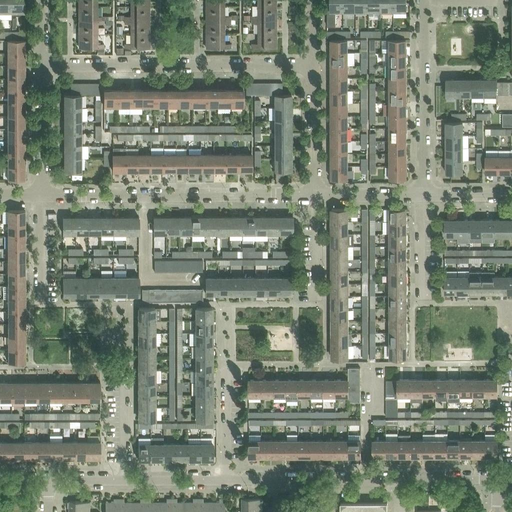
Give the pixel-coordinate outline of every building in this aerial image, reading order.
[(0,0),(0,12),(12,12),(11,0),(0,0)] [(11,0),(12,12),(25,12),(24,0),(11,0)] [(344,11),(343,0),(330,0),(331,9),(328,9),(328,26),(336,26),(336,11),(344,11)] [(343,0),(344,11),(356,11),(356,0),(343,0)] [(356,0),(356,11),(369,11),(368,0),(356,0)] [(368,0),(369,11),(381,11),(381,0),(368,0)] [(381,0),(381,11),(394,11),(393,0),(381,0)] [(393,0),(394,11),(407,11),(406,0),(393,0)] [(79,6),(79,20),(104,20),(105,20),(108,20),(108,16),(97,16),(97,6),(79,6)] [(125,16),(125,20),(150,20),(150,6),(132,6),(132,16),(125,16)] [(206,6),(206,20),(231,20),(231,16),(224,16),(224,6),(206,6)] [(252,16),(252,20),(276,19),(276,6),(258,6),(258,16),(252,16)] [(258,23),(258,33),(277,33),(276,19),(252,20),(252,23),(258,23)] [(79,20),(79,34),(97,34),(97,24),(104,24),(104,20),(79,20)] [(132,24),(132,34),(150,34),(150,20),(125,20),(125,24),(132,24)] [(206,20),(206,34),(224,34),(224,24),(231,24),(231,20),(206,20)] [(277,33),(258,33),(259,43),(252,43),(252,47),(277,47),(277,33)] [(97,34),(79,34),(79,48),(104,48),(104,44),(97,44),(97,34)] [(150,34),(132,34),(132,44),(125,44),(125,48),(150,48),(150,34)] [(224,34),(206,34),(206,48),(231,48),(231,43),(224,44),(224,34)] [(331,39),(331,52),(348,52),(348,39),(331,39)] [(389,39),(389,52),(406,52),(406,39),(389,39)] [(8,40),(8,53),(25,53),(25,40),(8,40)] [(331,52),(331,65),(348,65),(355,65),(355,52),(348,52),(331,52)] [(389,53),(383,53),(383,65),(389,65),(406,65),(406,52),(389,52),(389,53)] [(8,53),(8,66),(25,66),(25,53),(8,53)] [(331,65),(331,77),(348,77),(348,65),(331,65)] [(389,65),(389,77),(406,77),(406,65),(389,65)] [(8,66),(8,78),(25,78),(25,66),(8,66)] [(331,77),(331,90),(348,90),(348,77),(331,77)] [(389,77),(389,90),(407,90),(406,77),(389,77)] [(8,78),(8,91),(25,91),(25,78),(8,78)] [(459,95),(459,78),(446,78),(446,95),(459,95)] [(472,78),(459,78),(459,95),(472,95),(472,78)] [(484,78),(472,78),(472,95),(484,95),(484,78)] [(497,78),(484,78),(484,95),(497,95),(497,94),(497,81),(497,78)] [(187,89),(180,89),(180,106),(192,106),(192,87),(187,87),(187,89)] [(197,87),(192,87),(192,106),(205,106),(205,89),(197,89),(197,87)] [(226,89),(218,89),(218,106),(230,106),(230,87),(226,87),(226,89)] [(235,87),(230,87),(230,106),(243,106),(243,89),(235,89),(235,87)] [(117,107),(117,88),(112,88),(112,89),(104,89),(104,107),(117,107)] [(121,88),(117,88),(117,107),(129,107),(129,89),(121,89),(121,88)] [(150,89),(142,89),(142,107),(155,107),(155,88),(150,88),(150,89)] [(159,88),(155,88),(155,107),(167,106),(167,89),(159,89),(159,88)] [(142,89),(129,89),(129,107),(142,107),(142,89)] [(180,89),(167,89),(167,106),(180,106),(180,89)] [(218,89),(205,89),(205,106),(218,106),(218,89)] [(348,90),(331,90),(331,103),(348,103),(348,102),(353,102),(353,90),(348,90)] [(389,90),(390,103),(407,102),(407,90),(389,90)] [(8,91),(8,104),(25,104),(25,91),(8,91)] [(65,95),(65,108),(82,108),(82,95),(77,95),(71,95),(65,95)] [(275,95),(275,107),(292,107),(292,95),(283,95),(276,95),(275,95)] [(390,103),(390,115),(407,115),(407,102),(390,103)] [(331,103),(331,115),(348,115),(348,103),(331,103)] [(8,104),(8,116),(25,116),(25,104),(8,104)] [(275,107),(275,120),(292,120),(292,107),(275,107)] [(65,108),(65,120),(82,120),(87,120),(87,108),(82,108),(65,108)] [(331,115),(331,128),(348,128),(348,115),(331,115)] [(390,115),(390,128),(407,128),(407,115),(390,115)] [(8,116),(8,129),(25,129),(25,116),(8,116)] [(65,120),(65,133),(82,133),(82,120),(65,120)] [(275,120),(275,132),(292,132),(292,120),(275,120)] [(446,122),(446,134),(463,134),(463,122),(446,122)] [(331,128),(331,140),(348,140),(348,128),(331,128)] [(390,128),(390,140),(407,140),(407,128),(390,128)] [(8,129),(8,141),(25,141),(25,129),(8,129)] [(275,132),(275,145),(292,145),(292,132),(275,132)] [(65,133),(64,146),(82,146),(82,133),(65,133)] [(446,134),(446,147),(463,147),(463,134),(446,134)] [(331,140),(331,153),(348,153),(348,140),(331,140)] [(390,140),(390,153),(407,153),(407,140),(390,140)] [(8,141),(8,154),(25,154),(25,141),(8,141)] [(275,145),(275,158),(292,158),(292,145),(275,145)] [(64,146),(64,158),(81,158),(82,146),(64,146)] [(446,147),(446,160),(463,160),(463,147),(446,147)] [(150,154),(150,171),(163,171),(163,154),(163,148),(150,148),(150,154)] [(176,154),(176,171),(188,171),(188,154),(186,154),(186,148),(176,148),(176,154)] [(188,154),(188,171),(201,171),(201,154),(201,148),(188,148),(188,154)] [(331,153),(331,166),(348,166),(348,153),(331,153)] [(390,153),(390,165),(407,165),(407,153),(390,153)] [(8,154),(8,167),(25,167),(25,154),(8,154)] [(125,171),(125,154),(112,154),(112,171),(125,171)] [(138,154),(125,154),(125,171),(138,171),(138,154)] [(150,154),(138,154),(138,171),(150,171),(150,154)] [(176,154),(163,154),(163,171),(176,171),(176,154)] [(214,154),(201,154),(201,171),(214,171),(214,154)] [(226,154),(214,154),(214,171),(226,171),(226,154)] [(239,154),(226,154),(226,171),(239,171),(239,154)] [(252,154),(239,154),(239,171),(252,171),(252,154)] [(486,172),(499,172),(499,155),(486,155),(486,172)] [(499,172),(511,172),(511,155),(499,155),(499,172)] [(81,158),(64,158),(64,171),(81,171),(81,158)] [(292,158),(275,158),(275,170),(292,170),(292,158)] [(463,160),(446,160),(446,173),(463,173),(463,160)] [(407,165),(390,165),(390,178),(407,178),(407,165)] [(348,166),(331,166),(331,179),(348,178),(348,166)] [(25,167),(8,167),(8,180),(25,180),(25,167)] [(390,209),(384,209),(384,221),(390,221),(406,221),(406,208),(390,208),(390,209)] [(332,209),(332,221),(348,221),(348,209),(332,209)] [(8,210),(8,223),(25,223),(25,210),(8,210)] [(76,234),(76,217),(63,217),(63,234),(76,234)] [(88,217),(76,217),(76,234),(79,234),(88,234),(88,217)] [(101,217),(88,217),(88,234),(101,234),(101,217)] [(114,217),(101,217),(101,234),(114,234),(114,217)] [(126,217),(114,217),(114,234),(126,234),(126,217)] [(139,217),(126,217),(126,234),(139,234),(139,217)] [(167,234),(167,217),(154,217),(154,234),(167,234)] [(179,217),(167,217),(167,234),(179,234),(179,217)] [(192,217),(179,217),(179,234),(192,234),(192,217)] [(204,217),(192,217),(192,234),(205,234),(204,217)] [(217,217),(204,217),(205,234),(217,234),(217,217)] [(230,217),(217,217),(217,234),(230,234),(230,217)] [(242,217),(230,217),(230,234),(242,234),(242,217)] [(255,217),(242,217),(242,234),(255,234),(255,217)] [(268,217),(255,217),(255,234),(268,234),(268,217)] [(280,217),(268,217),(268,234),(280,234),(280,217)] [(293,217),(280,217),(280,234),(293,234),(293,217)] [(482,219),(470,220),(470,235),(482,235),(482,219)] [(495,219),(482,219),(482,235),(495,235),(495,219)] [(507,219),(495,219),(495,235),(507,235),(507,219)] [(457,235),(457,220),(445,220),(445,235),(457,235)] [(470,220),(457,220),(457,235),(470,235),(470,220)] [(332,221),(332,234),(348,234),(354,234),(354,221),(348,221),(332,221)] [(390,221),(390,233),(406,233),(406,221),(390,221)] [(8,223),(8,236),(25,236),(25,223),(8,223)] [(390,233),(390,246),(406,246),(406,233),(390,233)] [(332,234),(332,246),(348,246),(348,234),(332,234)] [(8,236),(8,248),(25,248),(25,236),(8,236)] [(332,246),(332,258),(348,258),(348,246),(332,246)] [(390,246),(390,258),(406,258),(406,246),(390,246)] [(8,248),(8,261),(25,261),(25,248),(8,248)] [(332,258),(332,271),(348,271),(348,258),(332,258)] [(390,258),(390,270),(406,270),(406,258),(390,258)] [(8,261),(8,273),(25,273),(25,261),(8,261)] [(390,270),(390,283),(406,283),(406,270),(390,270)] [(332,271),(332,283),(348,283),(348,271),(332,271)] [(470,277),(470,292),(483,292),(483,277),(483,271),(470,271),(470,277)] [(495,271),(483,271),(483,277),(483,292),(495,292),(495,277),(495,271)] [(8,273),(8,286),(25,286),(25,273),(8,273)] [(76,294),(76,276),(63,276),(63,294),(76,294)] [(88,276),(76,276),(76,294),(89,294),(88,276)] [(101,276),(88,276),(89,294),(101,294),(101,276)] [(114,276),(101,276),(101,294),(114,294),(114,276)] [(126,276),(114,276),(114,294),(126,294),(126,276)] [(139,276),(126,276),(126,294),(139,294),(139,276)] [(458,292),(458,277),(445,277),(445,292),(458,292)] [(470,277),(458,277),(458,292),(470,292),(470,277)] [(508,277),(495,277),(495,292),(508,292),(508,277)] [(206,293),(218,293),(218,278),(206,278),(206,293)] [(218,293),(231,293),(231,278),(218,278),(218,293)] [(231,293),(243,293),(243,278),(231,278),(231,293)] [(243,293),(256,293),(256,278),(243,278),(243,293)] [(256,293),(268,293),(268,278),(256,278),(256,293)] [(268,293),(280,293),(280,278),(268,278),(268,293)] [(280,278),(280,293),(293,293),(293,278),(280,278)] [(332,283),(332,295),(348,295),(348,283),(332,283)] [(390,283),(390,295),(406,295),(406,283),(390,283)] [(8,286),(8,298),(25,298),(25,286),(8,286)] [(332,295),(332,308),(348,308),(348,295),(332,295)] [(390,295),(390,308),(406,308),(406,295),(390,295)] [(8,298),(8,311),(25,311),(25,298),(8,298)] [(196,307),(196,320),(212,320),(212,307),(196,307)] [(139,308),(139,320),(155,320),(155,308),(139,308)] [(332,308),(332,320),(348,320),(348,308),(332,308)] [(390,308),(390,320),(406,320),(406,308),(390,308)] [(8,311),(8,324),(25,323),(25,311),(8,311)] [(139,320),(139,333),(155,333),(155,320),(139,320)] [(196,320),(196,333),(212,332),(212,320),(196,320)] [(332,320),(332,332),(348,332),(348,320),(332,320)] [(390,320),(390,332),(406,332),(406,320),(390,320)] [(8,324),(8,336),(25,336),(25,323),(8,324)] [(196,333),(196,345),(212,345),(212,332),(196,333)] [(332,332),(332,345),(348,345),(348,332),(332,332)] [(390,332),(390,345),(406,345),(406,332),(390,332)] [(155,333),(139,333),(139,345),(155,345),(161,345),(161,333),(155,333)] [(8,336),(8,349),(25,349),(25,336),(8,336)] [(139,345),(139,357),(155,357),(155,345),(139,345)] [(196,345),(196,357),(212,357),(212,345),(196,345)] [(348,345),(332,345),(332,357),(348,357),(348,345)] [(406,345),(390,345),(390,357),(406,357),(406,345)] [(25,349),(8,349),(8,361),(25,361),(25,349)] [(139,357),(139,370),(155,370),(155,357),(139,357)] [(196,357),(196,370),(212,370),(212,357),(196,357)] [(155,370),(139,370),(139,382),(155,382),(161,382),(161,370),(155,370)] [(196,370),(196,382),(212,382),(212,370),(196,370)] [(262,395),(274,395),(274,379),(262,380),(262,395)] [(274,395),(286,395),(286,379),(274,379),(274,395)] [(299,379),(286,379),(286,395),(286,400),(299,400),(299,395),(299,379)] [(299,395),(311,395),(311,379),(299,379),(299,395)] [(311,401),(324,401),(323,379),(311,379),(311,395),(311,401)] [(336,379),(323,379),(324,401),(336,401),(336,395),(336,379)] [(349,392),(349,386),(348,379),(336,379),(336,395),(349,395),(349,392)] [(398,386),(398,392),(398,395),(411,395),(411,379),(398,379),(398,380),(398,386)] [(411,395),(411,401),(423,401),(423,395),(423,379),(411,379),(411,395)] [(423,379),(423,395),(436,395),(436,379),(423,379)] [(436,395),(436,400),(448,400),(448,395),(448,379),(436,379),(436,395)] [(448,379),(448,395),(461,395),(461,379),(448,379)] [(461,379),(461,395),(473,395),(473,379),(461,379)] [(473,379),(473,395),(485,395),(485,379),(473,379)] [(485,379),(485,395),(498,395),(498,379),(485,379)] [(249,395),(262,395),(262,380),(249,380),(249,395)] [(0,398),(12,399),(12,381),(0,381),(0,398)] [(12,381),(12,399),(24,399),(24,381),(12,381)] [(37,381),(24,381),(24,399),(24,405),(37,405),(37,399),(37,381)] [(37,381),(37,399),(50,399),(50,381),(37,381)] [(62,381),(50,381),(50,399),(50,405),(62,405),(62,402),(62,381)] [(75,381),(62,381),(62,402),(67,402),(67,399),(75,399),(75,381)] [(75,381),(75,399),(87,399),(87,381),(75,381)] [(87,381),(87,399),(100,399),(100,381),(87,381)] [(139,382),(139,395),(155,395),(155,382),(139,382)] [(196,383),(191,383),(191,395),(196,395),(212,395),(212,382),(196,382),(196,383)] [(139,395),(139,407),(155,407),(155,395),(139,395)] [(196,395),(197,407),(212,407),(212,395),(196,395)] [(155,407),(139,407),(139,420),(149,420),(155,420),(161,420),(161,407),(155,407)] [(212,407),(197,407),(197,420),(212,420),(212,407)] [(386,440),(386,456),(399,456),(399,440),(399,433),(386,433),(386,440)] [(485,441),(485,456),(498,456),(498,441),(497,441),(497,434),(485,434),(485,441)] [(411,440),(411,456),(423,456),(423,440),(423,435),(411,435),(411,440)] [(12,441),(0,440),(0,457),(12,458),(12,441)] [(62,440),(50,441),(50,458),(62,458),(62,440)] [(75,440),(62,440),(62,458),(75,458),(75,440)] [(88,440),(75,440),(75,458),(88,458),(88,440)] [(100,440),(88,440),(88,458),(100,458),(100,440)] [(262,456),(262,440),(249,440),(249,456),(262,456)] [(274,440),(262,440),(262,456),(274,456),(274,440)] [(287,440),(274,440),(274,456),(287,456),(287,440)] [(299,440),(287,440),(287,456),(299,456),(299,440)] [(311,440),(299,440),(299,456),(311,456),(311,440)] [(324,440),(311,440),(311,456),(324,456),(324,440)] [(336,440),(324,440),(324,456),(336,456),(336,440)] [(349,440),(336,440),(336,456),(349,455),(349,440)] [(361,440),(349,440),(349,455),(361,455),(361,440)] [(374,456),(386,456),(386,440),(374,440),(374,456)] [(399,456),(411,456),(411,440),(399,440),(399,456)] [(423,456),(436,456),(436,440),(423,440),(423,456)] [(436,456),(448,456),(448,440),(436,440),(436,456)] [(448,456),(460,456),(460,440),(448,440),(448,456)] [(460,456),(473,456),(473,440),(460,440),(460,456)] [(473,456),(485,456),(485,441),(473,440),(473,456)] [(25,441),(12,441),(12,458),(25,458),(25,441)] [(37,441),(25,441),(25,458),(37,458),(37,441)] [(50,441),(37,441),(37,458),(50,458),(50,441)] [(176,443),(164,444),(164,459),(176,459),(176,443)] [(188,443),(176,443),(176,459),(188,459),(188,443)] [(201,443),(188,443),(188,459),(201,459),(201,443)] [(213,443),(201,443),(201,459),(213,459),(213,443)] [(151,459),(151,444),(139,444),(139,459),(151,459)] [(164,444),(151,444),(151,459),(164,459),(164,444)] [(106,502),(105,511),(119,511),(119,498),(115,498),(115,502),(106,502)] [(132,511),(132,502),(125,502),(125,498),(119,498),(119,511),(132,511)] [(141,502),(132,502),(132,511),(145,511),(145,498),(141,498),(141,502)] [(158,511),(159,502),(152,502),(152,498),(145,498),(145,511),(158,511)] [(167,502),(159,502),(158,511),(171,511),(172,498),(167,498),(167,502)] [(185,511),(185,502),(178,502),(178,498),(172,498),(171,511),(185,511)] [(194,502),(185,502),(185,511),(198,511),(198,498),(194,498),(194,502)] [(211,511),(212,502),(204,502),(204,498),(198,498),(198,511),(211,511)] [(225,511),(225,502),(225,498),(220,498),(220,502),(212,502),(211,511),(225,511)] [(242,498),(242,510),(262,510),(262,498),(242,498)] [(69,501),(69,511),(89,511),(90,501),(69,501)] [(340,511),(441,511),(442,510),(418,510),(417,511),(387,511),(388,502),(341,502),(341,506),(340,511)]
